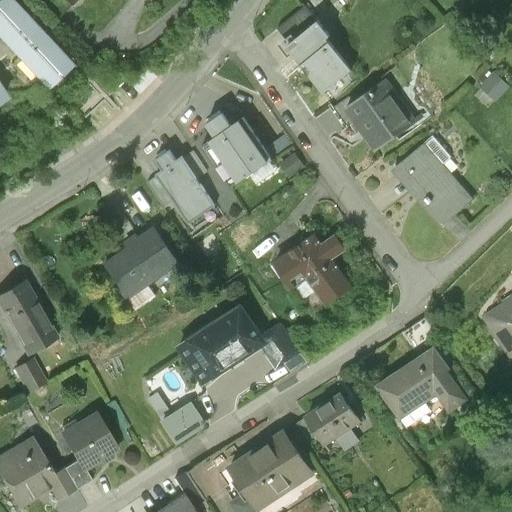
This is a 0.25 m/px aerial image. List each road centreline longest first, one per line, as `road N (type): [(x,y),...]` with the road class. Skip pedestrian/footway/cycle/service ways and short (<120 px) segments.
road 1 (residential): [(92,511),(245,426),(422,299)]
road 2 (residential): [(422,299),(230,23)]
road 3 (residential): [(0,222),(142,126),(230,23)]
road 4 (residential): [(422,299),(511,212)]
